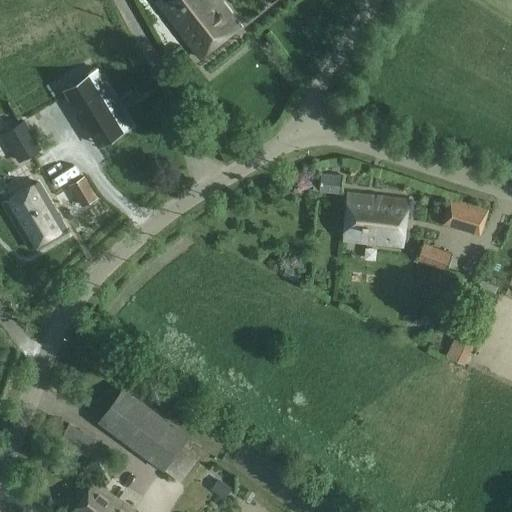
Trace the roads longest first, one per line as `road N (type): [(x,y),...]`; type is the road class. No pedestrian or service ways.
road 1 (unclassified): [(0,475),(70,305),(132,241),(296,125)]
road 2 (unclassified): [(511,192),(296,125)]
road 3 (unclassified): [(296,125),(375,0)]
